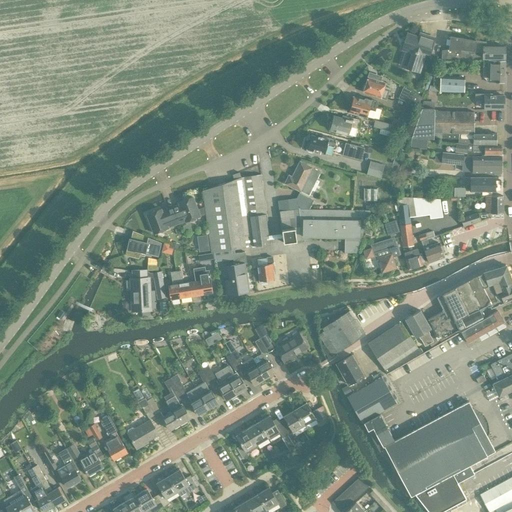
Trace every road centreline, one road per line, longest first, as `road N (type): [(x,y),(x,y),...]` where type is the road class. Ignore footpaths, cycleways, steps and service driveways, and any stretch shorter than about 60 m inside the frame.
road 1 (unclassified): [(0,346),(82,233),(124,190),(352,38),(429,5)]
road 2 (tertiary): [(511,217),(511,0)]
road 3 (residential): [(334,359),(456,278),(511,258)]
road 4 (residential): [(76,511),(201,438)]
road 5 (residential): [(201,438),(315,371)]
